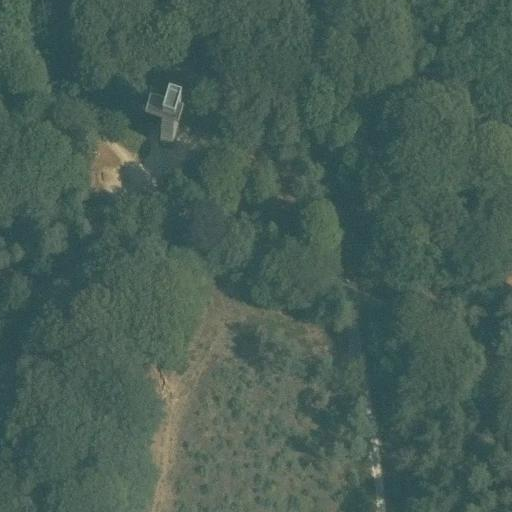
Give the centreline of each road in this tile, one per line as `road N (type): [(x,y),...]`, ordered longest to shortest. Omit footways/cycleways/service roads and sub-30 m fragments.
road 1 (unknown): [(138,82),(196,85),(242,126),(296,199),(396,228),(436,297),(486,424),(511,439)]
road 2 (track): [(148,206),(54,511)]
road 3 (track): [(335,297),(187,233),(148,206)]
road 4 (track): [(511,384),(335,297)]
road 5 (track): [(142,191),(0,252)]
